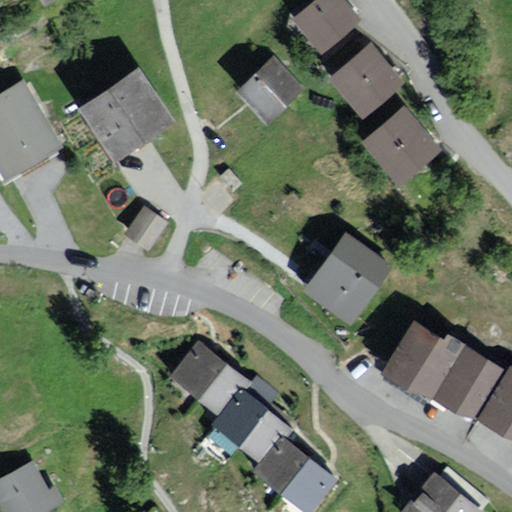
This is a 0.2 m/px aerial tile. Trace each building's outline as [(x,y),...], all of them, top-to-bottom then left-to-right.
[(362,18),(346,0),(315,0),(292,21),(321,54),(362,18)] [(403,84),(371,46),(332,80),(364,118),(403,84)] [(307,93),(277,56),(237,89),(267,126),(307,93)] [(178,121),(140,65),(79,106),(117,162),(178,121)] [(26,78),(0,92),(0,168),(7,181),(66,148),(26,78)] [(445,146),(406,103),(363,142),(402,184),(445,146)] [(395,267),(349,234),(309,290),(355,323),(395,267)] [(464,344),(416,314),(382,370),(429,399),(436,393),(464,344)] [(249,379),(200,339),(171,375),(220,415),(242,387),(249,379)] [(506,368),(464,344),(436,393),(478,417),(479,414),(506,368)] [(511,362),(510,361),(506,368),(479,414),(511,435),(511,362)] [(293,427),(242,387),(220,415),(210,428),(261,468),(286,437),(293,427)] [(320,511),(344,484),(286,437),(261,468),(253,477),(296,511),(320,511)] [(39,456),(0,479),(0,499),(7,511),(39,511),(64,498),(39,456)] [(487,511),(436,470),(401,511),(487,511)]
